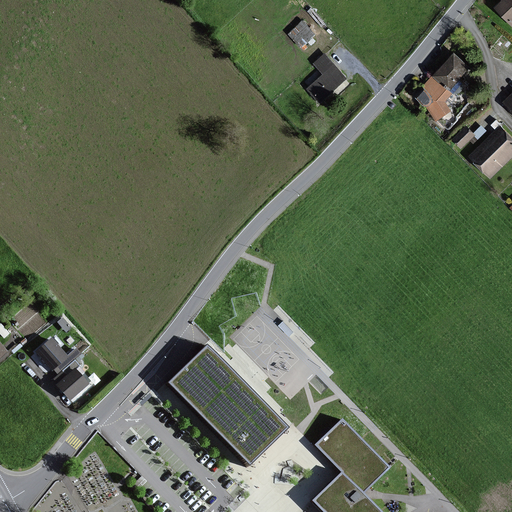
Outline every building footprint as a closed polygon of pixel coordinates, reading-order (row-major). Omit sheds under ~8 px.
[(511,0),(504,0),(498,7),(511,21),(511,0)] [(314,29),(304,19),(290,32),(300,42),(314,29)] [(420,97),(429,104),(439,119),(453,110),(447,101),(455,91),(458,93),(465,84),(460,79),(472,66),(457,53),(437,77),(434,75),(426,85),(429,87),(420,97)] [(322,100),(347,78),(326,54),(317,62),(326,73),(310,88),(322,100)] [(474,135),(467,127),(455,139),(463,146),(474,135)] [(511,155),(511,137),(501,127),(472,156),(492,176),(511,155)] [(53,369),(58,374),(75,359),(80,354),(76,350),(67,357),(52,339),(36,352),(52,370),(53,369)] [(286,429),(205,346),(170,383),(248,466),(286,429)] [(74,370),(80,365),(75,359),(58,374),(53,378),(58,384),(57,385),(70,400),(87,384),(74,370)] [(373,511),(357,495),(384,469),(339,423),(316,445),(343,472),(338,477),(311,503),(320,511),(373,511)]
